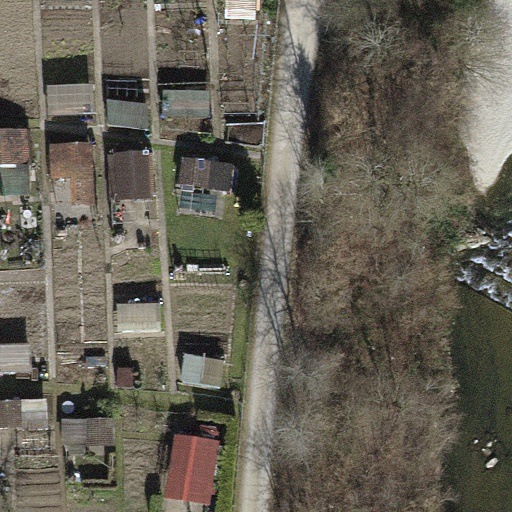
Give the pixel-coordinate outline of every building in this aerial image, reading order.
[(209,52),(161,54),(162,80),(210,78),(209,52)] [(151,85),(108,87),(109,113),(152,112),(151,85)] [(34,146),(0,147),(0,182),(35,181),(34,146)] [(95,157),(55,158),(57,207),(96,206),(95,157)] [(154,160),(112,162),(114,213),(155,211),(154,160)] [(233,177),(184,168),(179,194),(228,202),(233,177)] [(162,312),(118,313),(119,339),(163,337),(162,312)] [(49,408),(0,410),(0,433),(50,432),(49,408)] [(116,427),(73,428),(74,448),(116,447),(116,427)] [(207,511),(217,450),(174,444),(163,511),(207,511)]
